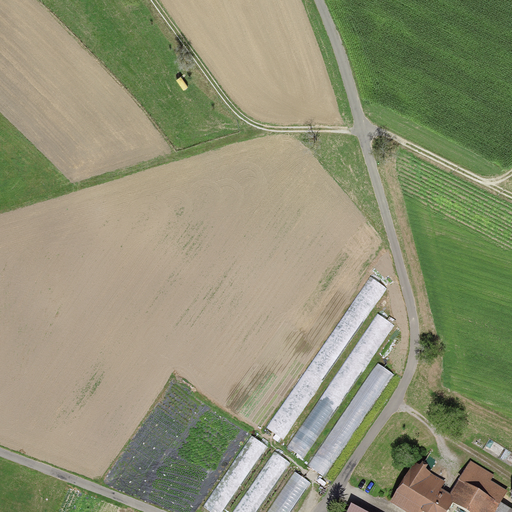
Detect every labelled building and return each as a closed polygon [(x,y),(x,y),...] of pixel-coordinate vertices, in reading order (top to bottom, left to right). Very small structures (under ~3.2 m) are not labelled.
[(264,430),(283,442),(385,290),(367,278),(264,430)] [(285,448),(304,461),(396,325),(378,313),(285,448)] [(306,468),(324,481),(393,376),(375,364),(306,468)] [(201,506),(209,511),(223,511),(269,446),(251,433),(201,506)] [(460,449),(464,441),(454,436),(450,443),(460,449)] [(231,511),(258,511),(291,462),(272,450),(231,511)] [(416,511),(419,509),(423,511),(445,511),(453,499),(474,511),(511,511),(511,505),(500,499),(509,483),(470,460),(451,492),(441,486),(445,479),(414,461),(391,499),(412,511),(416,511)] [(264,511),(290,511),(311,482),(292,470),(264,511)]
